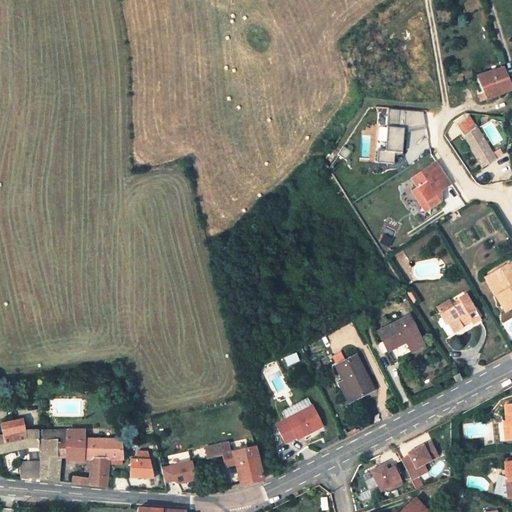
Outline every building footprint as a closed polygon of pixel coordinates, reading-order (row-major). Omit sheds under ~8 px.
[(511,83),(505,67),(482,77),(492,100),(511,90),(511,83)] [(465,122),(454,130),(462,141),(480,171),(493,163),(474,132),(473,132),(465,122)] [(394,163),(395,152),(403,152),(405,128),(388,127),(386,150),(378,149),(378,162),(394,163)] [(424,202),(429,209),(438,203),(432,193),(437,190),(438,192),(450,185),(435,160),(409,176),(415,187),(408,191),(415,202),(424,202)] [(422,213),(429,209),(424,202),(415,202),(422,213)] [(491,270),(502,289),(495,293),(505,309),(511,304),(511,261),(510,258),(491,270)] [(484,275),(495,293),(502,289),(491,270),(484,275)] [(479,326),(487,322),(468,293),(459,298),(462,302),(442,315),(448,325),(453,322),(459,332),(468,327),(467,324),(474,319),(479,326)] [(413,355),(425,348),(409,319),(381,335),(391,354),(408,345),(413,355)] [(342,352),(332,356),(336,364),(345,360),(342,352)] [(349,387),(354,394),(349,397),(355,407),(377,395),(359,361),(341,371),(349,387)] [(465,374),(462,371),(455,376),(459,381),(467,377),(465,374)] [(345,389),(349,397),(354,394),(349,387),(345,389)] [(511,406),(500,407),(502,423),(499,424),(500,442),(511,441),(511,406)] [(327,431),(314,411),(280,430),(290,447),(300,441),(302,444),(327,431)] [(19,416),(0,419),(0,424),(2,431),(8,430),(23,428),(19,416)] [(23,428),(8,430),(2,431),(0,432),(0,449),(13,446),(26,445),(39,445),(41,445),(39,427),(24,428),(23,428)] [(41,445),(43,467),(44,477),(64,480),(65,456),(94,455),(113,456),(125,456),(123,436),(96,436),(94,429),(42,427),(39,427),(41,445)] [(226,455),(234,454),(232,444),(209,449),(212,460),(214,459),(226,457),(226,455)] [(406,462),(398,466),(408,485),(424,477),(420,470),(434,462),(427,448),(405,459),(406,462)] [(226,455),(226,457),(228,465),(228,468),(239,465),(244,486),(265,482),(256,449),(234,454),(226,455)] [(133,478),(153,478),(153,450),(138,450),(138,459),(133,459),(133,478)] [(113,456),(94,455),(92,477),(92,484),(110,487),(113,456)] [(226,457),(214,459),(216,467),(228,465),(226,457)] [(164,485),(197,482),(196,462),(163,465),(164,485)] [(511,498),(511,463),(502,464),(499,464),(501,479),(498,479),(493,477),(489,495),(500,499),(502,499),(502,500),(511,498)] [(25,474),(44,477),(43,467),(26,466),(25,474)] [(381,471),(368,478),(378,497),(391,490),(392,493),(399,489),(389,470),(382,474),(381,471)] [(75,482),(92,484),(92,477),(76,475),(75,482)] [(394,511),(401,511),(409,505),(407,502),(394,511)]
